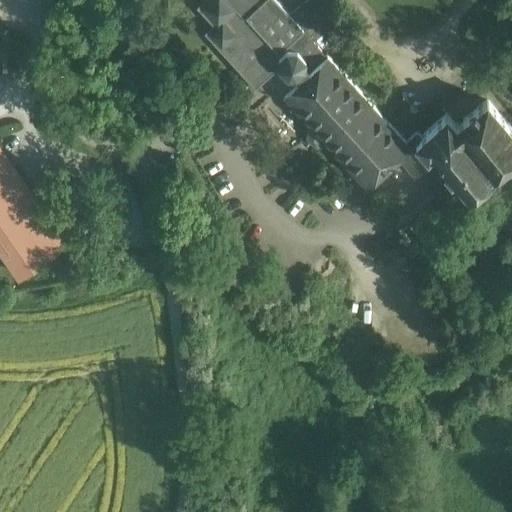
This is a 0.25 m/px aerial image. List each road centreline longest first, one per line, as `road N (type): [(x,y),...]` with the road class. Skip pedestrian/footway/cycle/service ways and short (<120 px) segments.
road 1 (track): [(184,511),(192,459),(165,249),(142,173)]
road 2 (unclassified): [(142,173),(59,118),(38,75),(44,0)]
